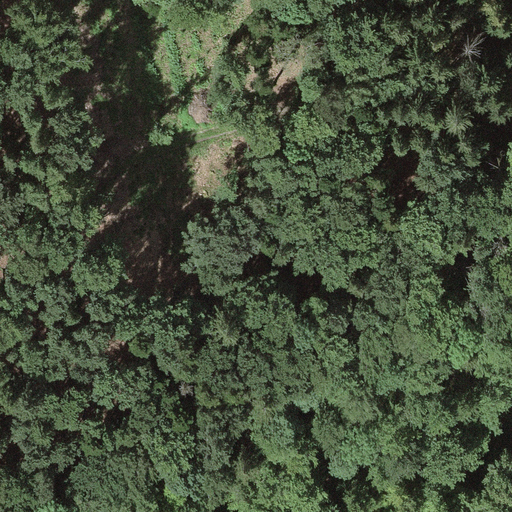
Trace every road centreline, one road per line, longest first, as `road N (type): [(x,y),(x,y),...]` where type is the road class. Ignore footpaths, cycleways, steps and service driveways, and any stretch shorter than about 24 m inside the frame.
road 1 (track): [(511,98),(265,116),(200,133),(40,200)]
road 2 (track): [(377,511),(511,360)]
